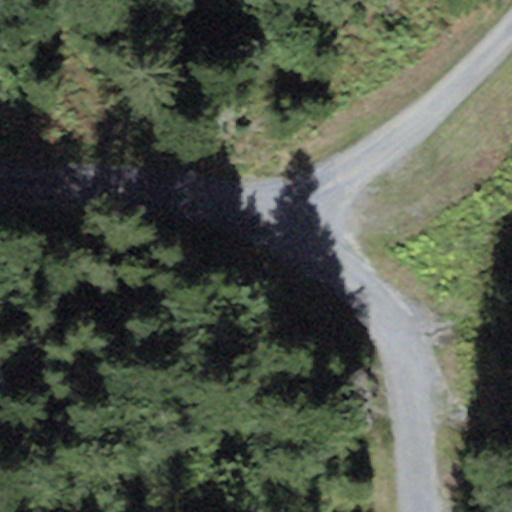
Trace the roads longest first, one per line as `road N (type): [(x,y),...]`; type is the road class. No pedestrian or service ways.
road 1 (track): [(423,511),(410,391),(393,335),(361,280),(278,214)]
road 2 (track): [(511,26),(278,214)]
road 3 (track): [(278,214),(0,183)]
